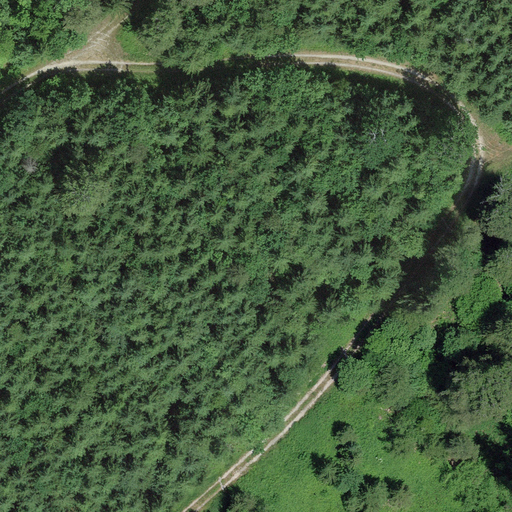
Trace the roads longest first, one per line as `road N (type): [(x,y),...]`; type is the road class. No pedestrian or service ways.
road 1 (track): [(79,55),(120,67),(266,62),(383,69),(455,93),(474,120),(475,180),(424,260),(270,446),(195,511)]
road 2 (track): [(0,103),(79,55),(146,0)]
